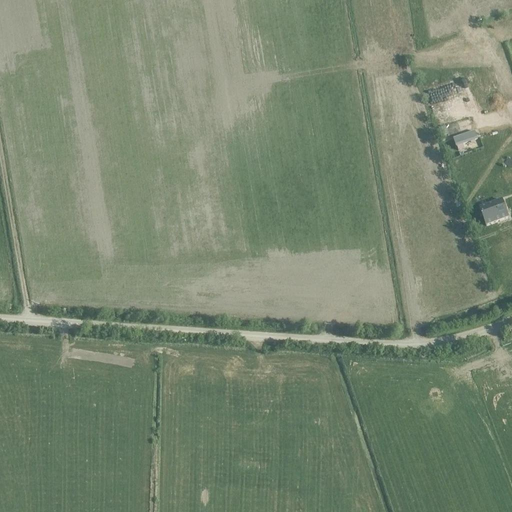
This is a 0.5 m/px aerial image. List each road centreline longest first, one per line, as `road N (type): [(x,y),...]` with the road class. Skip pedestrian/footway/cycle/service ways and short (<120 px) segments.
road 1 (unclassified): [(0,317),(405,344),(511,320)]
road 2 (track): [(28,319),(0,147)]
